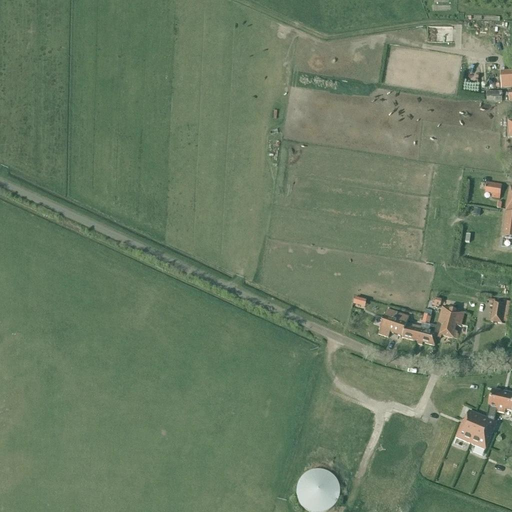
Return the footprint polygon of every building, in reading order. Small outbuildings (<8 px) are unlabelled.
[(511,71),(500,72),(501,90),(511,88),(511,71)] [(487,183),(485,193),(492,194),(492,199),(499,200),(501,186),(487,183)] [(502,238),(511,239),(511,187),(510,187),(505,212),(506,212),(502,238)] [(431,306),(439,308),(439,306),(440,306),(442,300),(436,298),(435,302),(432,301),(431,306)] [(494,303),(491,323),(501,325),(502,323),(504,311),(509,312),(510,304),(504,303),(503,305),(494,303)] [(417,343),(417,345),(423,347),(423,344),(435,347),(437,339),(440,340),(441,337),(457,341),(459,336),(457,336),(458,333),(455,332),(457,326),(461,328),(465,314),(458,312),(458,309),(457,307),(451,306),(449,307),(448,310),(442,308),(437,327),(430,326),(429,331),(421,329),(417,343)] [(390,334),(405,339),(405,340),(417,343),(421,329),(407,325),(409,318),(387,311),(378,335),(388,339),(390,334)] [(431,317),(424,315),(422,324),(429,326),(431,317)] [(489,408),(487,419),(494,422),(496,412),(504,414),(505,411),(511,412),(511,395),(493,391),(489,408)] [(463,422),(456,439),(485,451),(497,424),(494,422),(487,419),(469,412),(465,423),(463,422)] [(296,490),(295,492),(296,494),(296,495),(296,497),(296,498),(296,499),(297,501),(298,503),(299,505),(301,507),(302,508),(303,509),(305,510),(307,511),(326,511),(327,511),(329,510),(331,509),(333,508),(334,507),(335,505),(336,503),(337,501),(338,499),(338,497),(339,495),(339,494),(339,492),(339,491),(339,490),(339,488),(338,486),(337,484),(337,483),(336,482),(336,481),(334,479),(333,478),(332,476),(330,475),(328,474),(326,473),(325,472),(323,472),(321,471),(320,471),(318,471),(316,471),(314,471),(311,472),(310,472),(308,473),(306,474),(304,475),(302,477),(301,478),(300,479),(299,480),(298,482),(298,483),(297,484),(296,486),(296,488),(296,490)]
